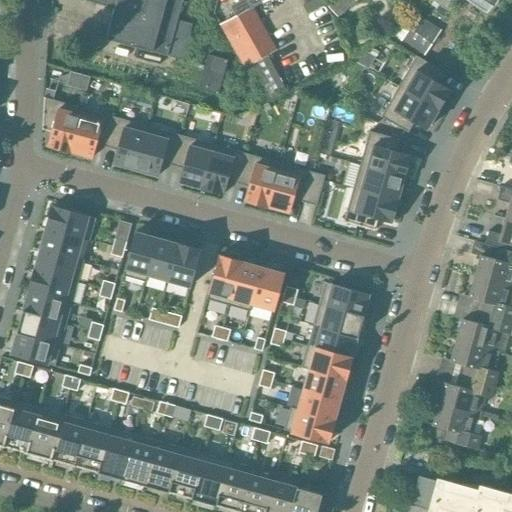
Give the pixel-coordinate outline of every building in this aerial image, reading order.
[(182,0),(84,0),(114,9),(106,38),(168,56),(196,64),(204,32),(191,29),(192,25),(177,20),(182,0)] [(221,24),(257,89),(279,77),(267,55),(277,49),(254,8),(267,0),(243,0),(232,7),(236,15),(221,24)] [(307,14),(325,5),(322,0),(312,0),(302,5),(307,14)] [(338,19),(356,1),(355,0),(334,0),(327,7),(338,19)] [(496,0),(435,0),(434,1),(431,5),(437,8),(435,11),(445,18),(456,2),(457,0),(465,0),(487,14),(496,0)] [(441,30),(419,15),(401,40),(424,55),(441,30)] [(218,95),(228,60),(208,55),(199,89),(218,95)] [(416,56),(399,86),(438,109),(450,90),(437,82),(443,72),(416,56)] [(399,86),(381,117),(408,132),(414,122),(427,129),(438,109),(399,86)] [(69,152),(70,152),(80,115),(82,108),(44,97),(42,129),(52,132),(48,146),(49,146),(69,152)] [(70,152),(92,158),(95,144),(106,147),(115,117),(82,108),(80,115),(70,152)] [(106,147),(117,150),(114,164),(135,170),(146,133),(148,126),(115,117),(106,147)] [(148,126),(146,133),(135,170),(157,176),(161,162),(172,166),(181,135),(148,126)] [(369,131),(360,165),(404,177),(410,156),(396,152),(400,140),(369,131)] [(172,166),(183,169),(179,182),(201,189),(211,151),(213,144),(181,135),(172,166)] [(201,189),(202,189),(222,195),(223,195),(227,181),(238,184),(246,154),(213,144),(211,151),(201,189)] [(267,207),(277,170),(279,163),(246,154),(238,184),(249,187),(245,201),(266,207),(267,207)] [(292,199),(303,202),(312,172),(279,163),(277,170),(267,207),(269,208),(286,212),(289,213),(292,199)] [(360,165),(353,188),(398,201),(404,177),(360,165)] [(312,172),(303,202),(317,206),(325,175),(312,172)] [(511,203),(506,219),(511,220),(511,189),(501,186),(497,199),(511,203)] [(353,188),(344,222),(374,230),(378,218),(391,222),(398,201),(353,188)] [(52,206),(46,228),(90,240),(96,218),(52,206)] [(488,231),(485,244),(498,248),(508,251),(510,245),(511,245),(511,220),(506,219),(502,234),(488,231)] [(46,228),(40,249),(84,261),(84,260),(77,258),(82,239),(89,241),(90,240),(46,228)] [(136,232),(123,276),(145,282),(157,238),(136,232)] [(157,238),(145,282),(146,282),(148,275),(168,281),(178,243),(157,238)] [(115,239),(113,247),(124,250),(127,242),(115,239)] [(178,243),(168,281),(190,287),(200,249),(178,243)] [(113,247),(111,254),(122,258),(124,250),(113,247)] [(474,276),(511,286),(511,251),(508,251),(498,248),(495,259),(480,255),(474,276)] [(40,249),(34,269),(78,282),(84,261),(40,249)] [(219,255),(207,299),(229,305),(241,261),(219,255)] [(241,261),(229,305),(250,311),(262,267),(241,261)] [(262,267),(250,311),(251,311),(253,304),(273,310),(284,273),(262,267)] [(34,269),(28,290),(72,303),(78,282),(34,269)] [(480,312),(511,320),(511,306),(507,305),(511,291),(511,286),(474,276),(468,297),(483,302),(480,312)] [(103,280),(101,288),(113,291),(115,284),(103,280)] [(325,282),(319,304),(363,316),(369,295),(325,282)] [(286,286),(284,294),(296,297),(298,290),(286,286)] [(101,288),(99,296),(111,299),(113,291),(101,288)] [(28,290),(22,311),(66,323),(72,303),(28,290)] [(284,294),(282,302),(293,305),(296,297),(284,294)] [(117,298),(114,310),(122,312),(125,300),(117,298)] [(319,304),(313,325),(357,337),(363,316),(319,304)] [(152,308),(149,320),(156,322),(160,310),(152,308)] [(160,310),(156,322),(164,324),(167,312),(160,310)] [(22,311),(17,332),(61,344),(66,323),(22,311)] [(511,324),(511,320),(480,312),(477,323),(462,319),(456,340),(499,352),(500,347),(496,346),(500,332),(509,334),(511,324)] [(92,322),(90,330),(101,333),(103,325),(92,322)] [(215,325),(212,337),(219,339),(223,328),(215,325)] [(313,325),(307,346),(352,358),(357,337),(313,325)] [(223,328),(219,339),(227,341),(230,330),(223,328)] [(274,328),(272,336),(284,339),(286,331),(274,328)] [(90,330),(87,338),(99,341),(101,333),(90,330)] [(17,332),(11,354),(55,366),(61,344),(17,332)] [(272,336),(270,344),(282,347),(284,339),(272,336)] [(257,337),(254,349),(262,351),(265,339),(257,337)] [(499,352),(456,340),(450,361),(465,365),(462,376),(495,385),(499,372),(489,369),(493,355),(498,356),(499,352)] [(307,346),(302,367),(346,379),(352,358),(307,346)] [(18,362),(14,374),(22,376),(25,364),(18,362)] [(25,364),(22,376),(30,378),(33,366),(25,364)] [(80,365),(78,372),(89,376),(92,368),(80,365)] [(302,367),(301,367),(308,369),(303,388),(303,389),(340,400),(346,379),(302,367)] [(263,370),(261,378),(272,381),(275,373),(263,370)] [(65,375),(62,387),(69,389),(73,377),(65,375)] [(495,385),(462,376),(459,386),(444,382),(438,404),(481,416),(483,411),(478,410),(482,395),(491,398),(495,385)] [(73,377),(69,389),(77,391),(80,379),(73,377)] [(261,378),(259,385),(270,389),(272,381),(261,378)] [(113,388),(110,400),(118,402),(121,391),(113,388)] [(290,407),(290,408),(334,420),(340,400),(303,389),(297,409),(290,407)] [(121,391),(118,402),(126,405),(129,393),(121,391)] [(0,444),(3,445),(6,435),(9,423),(15,401),(0,396),(0,444)] [(6,435),(3,445),(27,452),(30,442),(33,430),(40,408),(15,401),(9,423),(6,435)] [(160,401),(156,413),(164,415),(167,404),(160,401)] [(167,404),(164,415),(172,417),(175,406),(167,404)] [(481,416),(438,404),(432,425),(447,429),(444,440),(477,449),(481,436),(471,433),(476,419),(480,420),(481,416)] [(53,448),(56,436),(63,414),(40,408),(33,430),(30,442),(27,452),(30,453),(47,458),(50,458),(53,448)] [(290,408),(284,430),(328,442),(334,420),(290,408)] [(251,412),(249,420),(261,423),(263,415),(251,412)] [(56,436),(53,448),(50,458),(74,465),(77,455),(81,443),(87,421),(63,414),(56,436)] [(207,415),(204,426),(212,428),(215,417),(207,415)] [(215,417),(212,428),(219,431),(223,419),(215,417)] [(87,421),(81,443),(77,455),(74,465),(99,472),(105,450),(111,428),(87,421)] [(111,428),(99,472),(122,479),(134,434),(111,428)] [(255,428),(251,439),(259,442),(262,430),(255,428)] [(262,430),(259,442),(267,444),(270,432),(262,430)] [(134,434),(122,479),(145,485),(157,441),(134,434)] [(157,441),(145,485),(168,491),(171,481),(174,469),(180,447),(157,441)] [(302,441),(299,453),(306,455),(310,443),(302,441)] [(310,443),(306,455),(314,457),(318,445),(310,443)] [(195,488),(198,476),(205,454),(180,447),(174,469),(171,481),(168,491),(192,498),(195,488)] [(322,447),(319,457),(331,460),(334,450),(322,447)] [(198,476),(195,488),(192,498),(195,499),(215,505),(228,460),(205,454),(198,476)] [(228,460),(215,505),(240,511),(252,467),(228,460)] [(252,467),(240,511),(241,511),(265,511),(274,481),(251,474),(253,467),(252,467)] [(511,511),(511,496),(481,488),(480,493),(418,475),(408,511),(511,511)] [(297,487),(274,481),(265,511),(290,511),(293,502),(297,487)] [(297,487),(293,502),(290,511),(316,511),(321,494),(297,487)]
